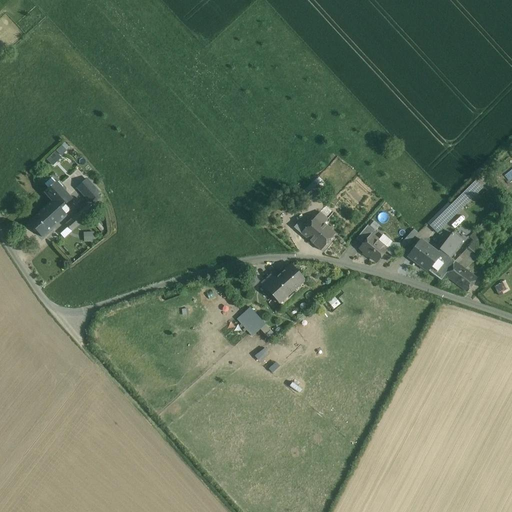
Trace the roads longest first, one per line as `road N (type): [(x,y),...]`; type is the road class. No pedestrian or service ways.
road 1 (unclassified): [(250,258),(67,311),(47,304),(0,230)]
road 2 (residential): [(511,319),(363,268),(307,257),(250,258)]
road 3 (track): [(67,311),(85,347),(234,511)]
